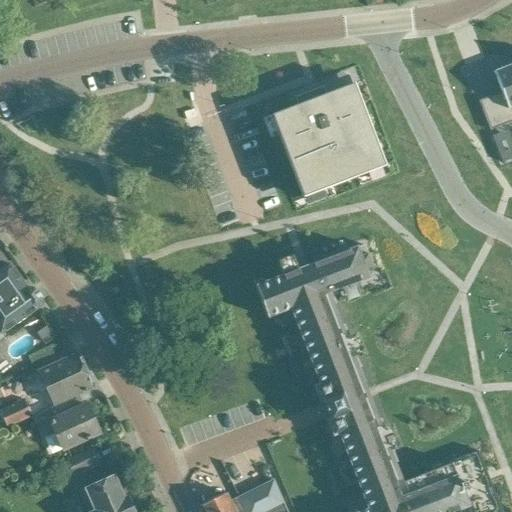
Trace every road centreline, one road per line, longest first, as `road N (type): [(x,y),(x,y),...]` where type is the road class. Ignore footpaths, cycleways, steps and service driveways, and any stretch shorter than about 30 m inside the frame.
road 1 (residential): [(0,85),(144,49),(381,24)]
road 2 (tertiary): [(164,470),(99,344),(0,203)]
road 3 (residential): [(511,233),(460,200),(385,51),(381,24)]
